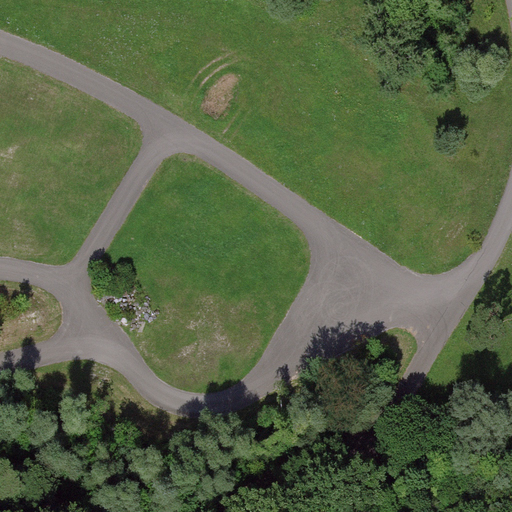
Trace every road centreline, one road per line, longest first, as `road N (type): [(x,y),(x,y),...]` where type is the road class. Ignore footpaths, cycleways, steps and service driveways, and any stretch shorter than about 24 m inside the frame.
road 1 (track): [(0,40),(123,95),(380,265),(464,300)]
road 2 (track): [(0,268),(79,290),(145,376),(200,405),(250,388),(290,361),(345,312),(380,265)]
road 3 (track): [(464,300),(369,437),(344,511)]
road 4 (track): [(79,290),(178,127)]
